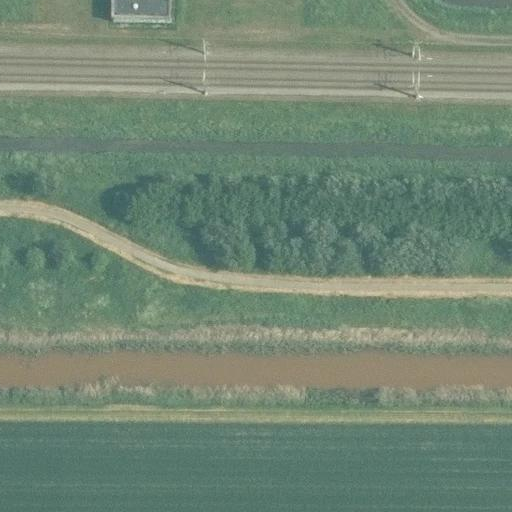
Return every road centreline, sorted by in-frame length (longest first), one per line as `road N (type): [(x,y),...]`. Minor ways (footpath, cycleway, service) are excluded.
road 1 (track): [(511,115),(0,106)]
road 2 (track): [(511,39),(444,34),(396,0)]
